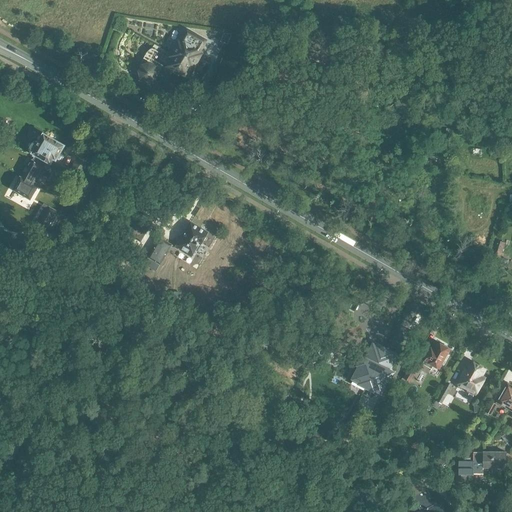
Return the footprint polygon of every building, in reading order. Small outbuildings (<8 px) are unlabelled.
[(179,42),(171,55),(173,57),(168,65),(173,68),(171,71),(179,76),(181,73),(186,75),(191,67),(193,68),(201,54),(199,53),(205,40),(188,30),(181,43),(179,42)] [(222,39),(229,41),(232,34),(224,33),(222,39)] [(159,69),(145,61),(138,74),(151,82),(159,69)] [(36,154),(36,155),(48,161),(51,163),(54,158),(56,160),(57,158),(60,160),(63,155),(60,153),(65,145),(44,133),(39,142),(37,141),(33,142),(30,148),(31,151),(36,154)] [(35,185),(36,185),(37,183),(36,182),(38,179),(39,179),(45,167),(44,167),(48,161),(36,155),(33,160),(32,160),(28,166),(26,167),(24,171),(24,173),(22,177),(35,185)] [(88,163),(78,157),(69,173),(79,178),(88,163)] [(38,186),(36,185),(35,185),(22,177),(21,176),(13,189),(18,192),(19,195),(23,197),(25,196),(31,199),(35,192),(34,191),(35,188),(36,189),(38,186)] [(69,196),(66,201),(77,207),(80,202),(69,196)] [(62,214),(49,206),(39,225),(51,232),(62,214)] [(206,235),(207,232),(205,231),(204,229),(202,227),(200,228),(191,222),(183,235),(182,236),(175,247),(191,256),(199,243),(200,244),(202,241),(204,240),(206,237),(206,235)] [(145,231),(135,225),(125,241),(141,250),(148,239),(142,236),(145,231)] [(160,264),(172,245),(160,237),(148,257),(160,264)] [(495,240),(490,255),(500,258),(505,243),(495,240)] [(120,301),(127,290),(105,277),(99,288),(120,301)] [(442,345),(438,342),(436,347),(433,346),(431,349),(429,350),(428,351),(429,353),(425,360),(426,361),(425,364),(432,368),(433,365),(439,368),(442,364),(444,364),(445,361),(444,359),(450,349),(447,347),(447,346),(444,344),(442,345)] [(355,372),(352,379),(359,382),(359,380),(361,381),(360,383),(367,386),(385,349),(384,349),(384,350),(376,346),(376,344),(374,343),(367,359),(364,358),(363,357),(362,359),(360,362),(359,364),(360,365),(361,365),(357,373),(355,372)] [(385,349),(367,386),(373,390),(374,388),(376,389),(375,390),(382,394),(385,387),(384,386),(387,378),(389,379),(390,377),(392,374),(393,372),(392,372),(391,371),(389,370),(396,355),(395,354),(394,355),(386,351),(386,350),(385,349)] [(478,365),(470,361),(462,375),(463,376),(459,384),(457,386),(462,389),(464,387),(468,389),(468,392),(472,394),(475,393),(476,394),(479,389),(481,388),(482,385),(482,383),(484,379),(483,377),(481,376),(485,369),(483,368),(483,366),(480,364),(479,365),(478,365)] [(412,364),(405,378),(404,378),(410,382),(418,367),(412,364)] [(449,378),(435,403),(439,406),(443,400),(454,381),(449,378)] [(509,409),(511,403),(511,385),(508,383),(505,389),(504,388),(496,402),(509,409)] [(491,402),(483,416),(489,419),(497,405),(491,402)] [(501,437),(505,441),(511,436),(508,433),(501,437)] [(473,460),(459,460),(459,475),(474,475),(474,473),(484,473),(484,467),(506,467),(506,451),(483,451),(483,452),(473,452),(473,460)] [(443,511),(439,503),(433,506),(429,496),(430,495),(427,489),(425,490),(412,496),(415,502),(417,501),(422,511),(420,511),(443,511)]
